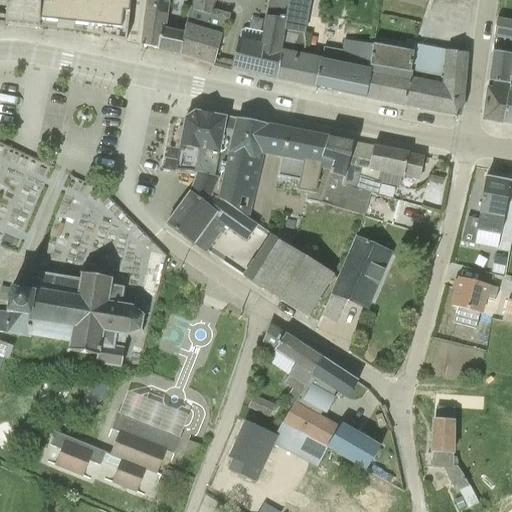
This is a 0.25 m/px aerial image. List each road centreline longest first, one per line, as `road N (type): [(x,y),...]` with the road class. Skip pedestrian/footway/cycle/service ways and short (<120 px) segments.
road 1 (tertiary): [(468,142),(143,76)]
road 2 (residential): [(258,301),(156,233),(128,202),(122,183),(143,76)]
road 3 (residential): [(468,142),(411,372),(398,396)]
road 4 (residential): [(258,301),(192,511)]
road 5 (residential): [(398,396),(258,301)]
road 6 (tertiary): [(143,76),(0,51)]
road 7 (residential): [(468,142),(487,0)]
